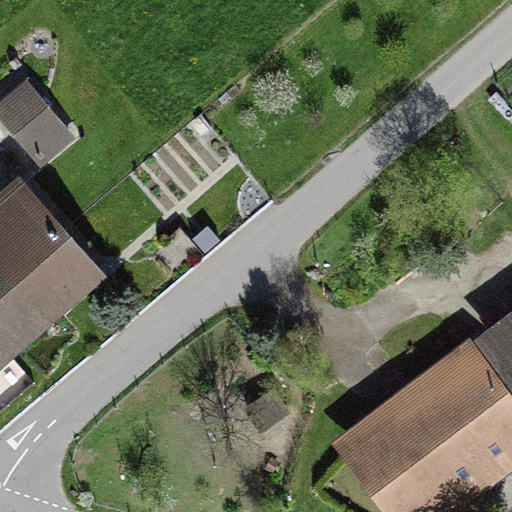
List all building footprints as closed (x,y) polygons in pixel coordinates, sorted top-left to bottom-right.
[(10,101),(61,164),(94,138),(43,75),(10,101)] [(511,172),(507,166),(451,208),(495,267),(511,254),(511,172)] [(0,218),(0,365),(113,267),(40,184),(0,218)] [(511,295),(475,322),(511,371),(511,295)] [(339,423),(405,511),(449,511),(511,465),(511,371),(475,322),(339,423)]
